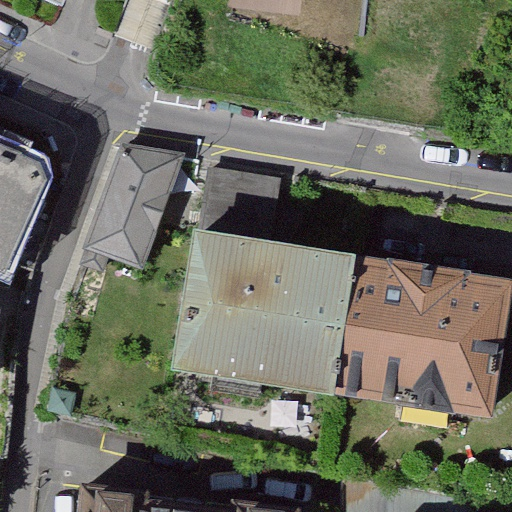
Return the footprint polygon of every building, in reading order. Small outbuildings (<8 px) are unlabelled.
[(28,0),(71,20),(79,0),(99,0),(124,10),(127,0),(28,0)] [(187,167),(130,157),(95,257),(147,277),(187,167)] [(48,179),(0,158),(0,286),(13,291),(55,197),(48,179)] [(188,368),(352,393),(370,269),(206,244),(188,368)] [(352,393),(496,414),(511,305),(511,290),(370,269),(352,393)] [(146,511),(148,499),(91,493),(88,511),(260,511),(244,510),(243,511),(146,511)]
